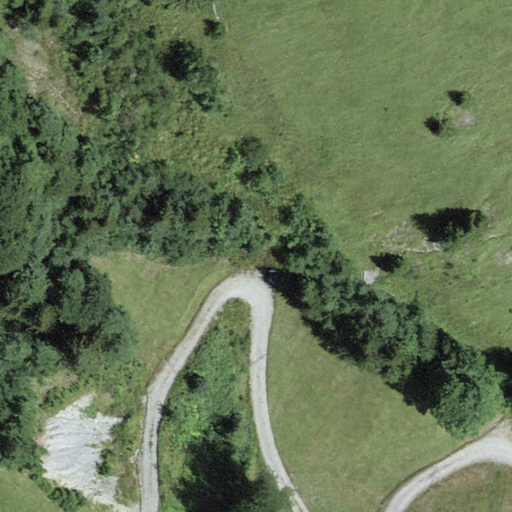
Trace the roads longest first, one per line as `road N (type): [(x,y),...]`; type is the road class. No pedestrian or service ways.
road 1 (track): [(298,511),(265,446),(260,296),(244,286),(226,290),(207,310),(155,393),(148,511)]
road 2 (track): [(511,453),(475,455),(416,485),(393,511)]
